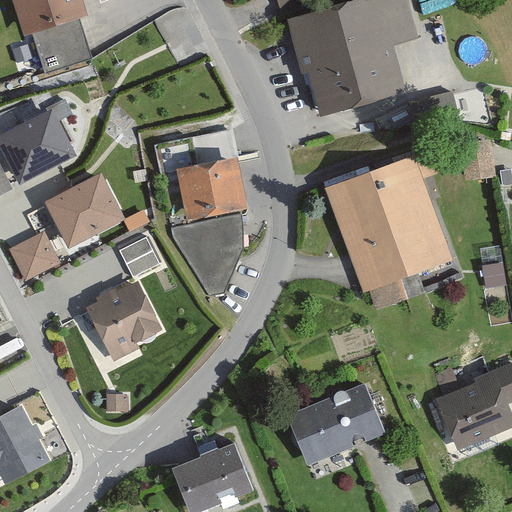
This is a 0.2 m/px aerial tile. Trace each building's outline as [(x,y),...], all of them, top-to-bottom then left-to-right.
[(87,19),(80,0),(10,0),(23,38),(29,36),(42,75),(89,61),(77,22),(87,19)] [(313,0),(275,0),(278,11),(314,1),(313,0)] [(403,93),(391,47),(417,40),(405,0),(362,0),(284,22),(299,76),(307,74),(319,117),(403,93)] [(453,114),(447,93),(410,104),(416,125),(453,114)] [(73,156),(50,109),(0,133),(0,149),(17,184),(73,156)] [(486,141),(455,148),(464,185),(494,178),(486,141)] [(434,174),(426,152),(324,187),(361,295),(367,293),(374,311),(405,300),(399,280),(450,263),(421,179),(434,174)] [(242,211),(231,160),(175,171),(186,222),(242,211)] [(0,195),(10,190),(0,170),(0,195)] [(121,221),(98,175),(43,203),(66,248),(121,221)] [(55,265),(40,234),(6,250),(21,281),(55,265)] [(157,267),(143,238),(117,252),(131,280),(157,267)] [(501,264),(480,267),(483,290),(504,287),(501,264)] [(159,331),(135,284),(117,293),(114,288),(93,299),(95,303),(84,308),(112,362),(137,350),(134,344),(159,331)] [(511,402),(511,363),(471,381),(472,383),(435,399),(457,451),(511,427),(511,422),(505,406),(511,402)] [(382,435),(363,384),(284,414),(304,467),(352,449),(351,447),(382,435)] [(122,411),(123,395),(103,395),(103,410),(122,411)] [(46,463),(20,407),(0,416),(0,480),(2,483),(46,463)] [(248,492),(230,443),(216,449),(213,442),(194,449),(196,455),(170,465),(187,511),(191,511),(219,502),(223,510),(238,504),(236,497),(248,492)]
